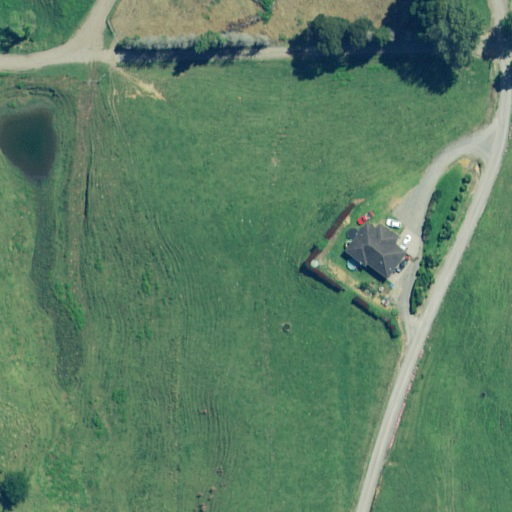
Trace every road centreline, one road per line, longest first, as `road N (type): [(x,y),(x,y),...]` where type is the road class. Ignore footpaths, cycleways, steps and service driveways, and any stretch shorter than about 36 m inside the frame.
road 1 (track): [(511,46),(0,48)]
road 2 (track): [(511,103),(381,511)]
